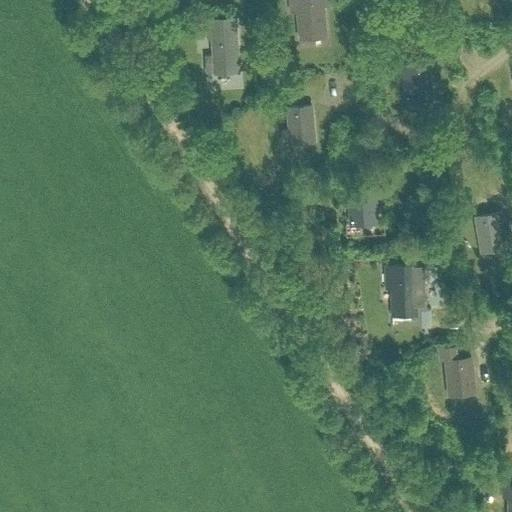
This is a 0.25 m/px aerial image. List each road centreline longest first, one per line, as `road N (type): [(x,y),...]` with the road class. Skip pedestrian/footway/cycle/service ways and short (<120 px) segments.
road 1 (track): [(94,0),(412,511)]
road 2 (unknown): [(309,86),(414,120),(440,107),(511,27)]
